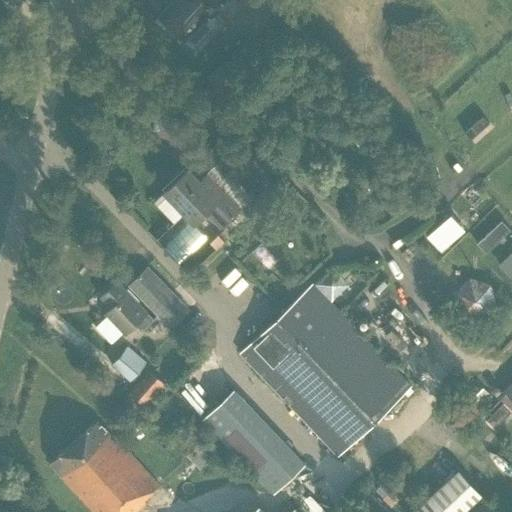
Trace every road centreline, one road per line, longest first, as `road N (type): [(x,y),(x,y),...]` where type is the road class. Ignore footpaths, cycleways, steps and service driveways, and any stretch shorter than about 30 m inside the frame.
road 1 (track): [(442,193),(376,235),(357,233),(120,47),(65,20)]
road 2 (tertiary): [(0,294),(71,0)]
